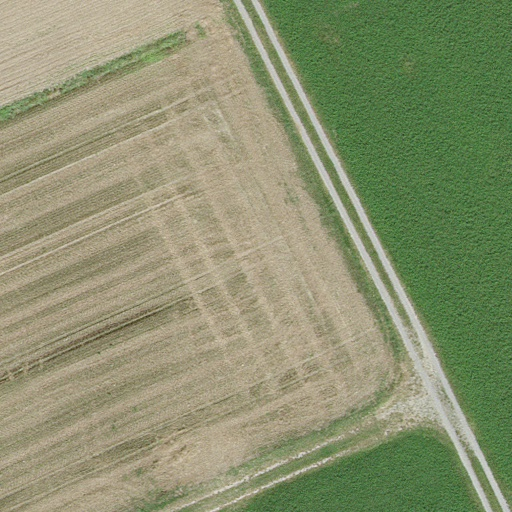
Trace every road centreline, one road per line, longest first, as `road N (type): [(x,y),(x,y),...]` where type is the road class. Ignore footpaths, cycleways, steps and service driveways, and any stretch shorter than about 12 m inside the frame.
road 1 (track): [(249,0),(509,511)]
road 2 (track): [(452,391),(177,511)]
